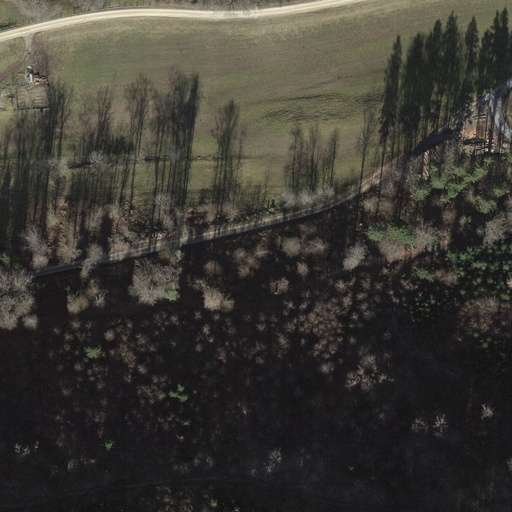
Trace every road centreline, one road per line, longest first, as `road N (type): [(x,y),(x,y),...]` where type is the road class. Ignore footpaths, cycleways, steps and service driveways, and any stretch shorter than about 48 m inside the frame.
road 1 (track): [(0,283),(345,198),(509,84)]
road 2 (track): [(0,334),(144,302),(249,313),(372,263),(511,237)]
road 3 (track): [(0,506),(212,478),(329,503),(423,511)]
road 4 (track): [(342,0),(259,13),(118,13),(0,37)]
